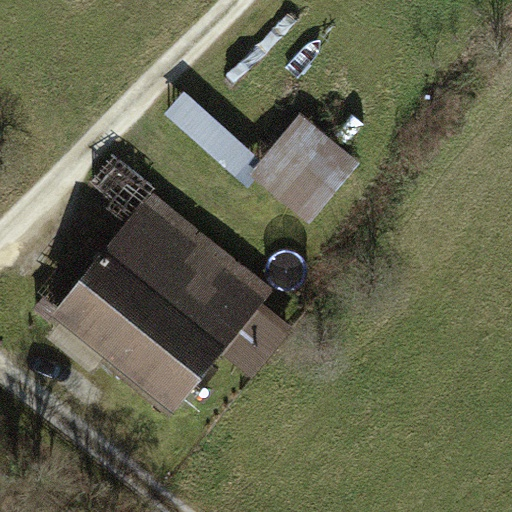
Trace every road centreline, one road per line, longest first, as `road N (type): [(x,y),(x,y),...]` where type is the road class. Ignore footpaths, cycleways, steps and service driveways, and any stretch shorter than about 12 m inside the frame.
road 1 (residential): [(238,0),(0,239)]
road 2 (track): [(173,511),(0,367)]
